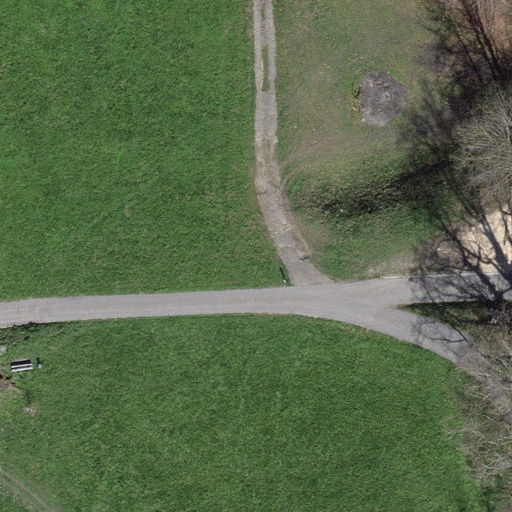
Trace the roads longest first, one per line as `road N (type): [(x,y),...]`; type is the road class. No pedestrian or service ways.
road 1 (unclassified): [(511,296),(316,301),(0,333)]
road 2 (track): [(264,0),(268,195),(316,301)]
